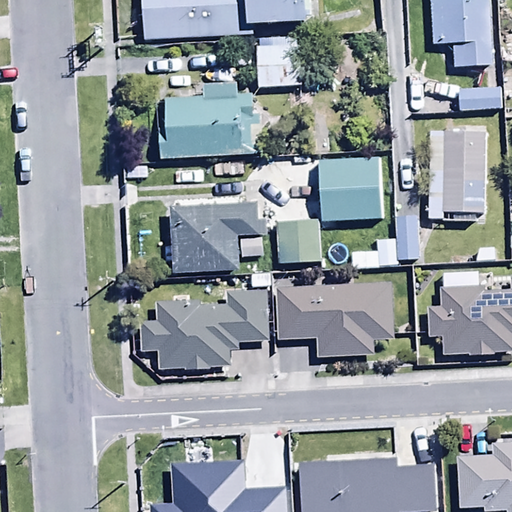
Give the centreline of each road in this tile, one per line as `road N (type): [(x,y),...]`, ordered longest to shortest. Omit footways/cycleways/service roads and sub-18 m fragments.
road 1 (residential): [(56,418),(511,398)]
road 2 (residential): [(39,0),(56,418)]
